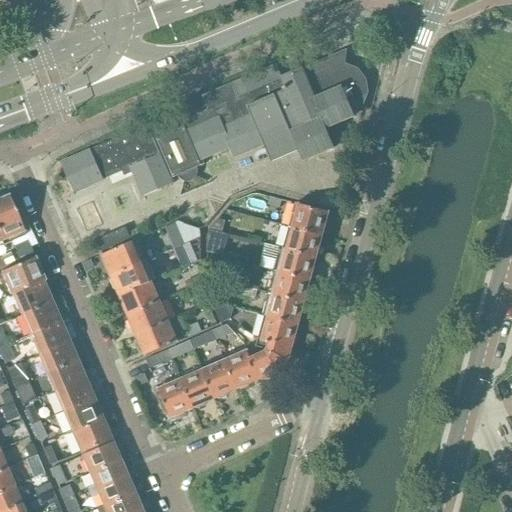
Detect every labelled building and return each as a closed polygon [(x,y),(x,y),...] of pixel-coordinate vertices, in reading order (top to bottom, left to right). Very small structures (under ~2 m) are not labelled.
[(363,84),(360,76),(366,73),(359,57),(353,60),(345,41),(177,113),(209,189),(209,188),(352,127),(363,84)] [(0,239),(1,242),(23,232),(8,196),(6,197),(3,196),(0,196),(0,239)] [(267,206),(279,209),(281,202),(269,198),(267,206)] [(289,228),(322,236),(322,235),(325,233),(327,225),(325,223),(328,214),(295,205),(289,228)] [(219,218),(210,230),(222,233),(225,220),(219,218)] [(199,230),(178,222),(175,223),(184,244),(200,237),(199,230)] [(289,228),(283,249),(316,258),(316,257),(319,255),(321,248),(319,245),(322,236),(289,228)] [(98,241),(100,246),(103,253),(132,240),(127,229),(98,241)] [(207,236),(207,253),(222,257),(229,235),(222,233),(210,230),(207,236)] [(201,260),(200,237),(184,244),(184,245),(182,246),(189,266),(201,260)] [(112,277),(143,262),(134,242),(103,256),(104,259),(104,261),(107,269),(109,270),(112,277)] [(316,258),(283,249),(281,249),(275,271),(310,280),(310,279),(313,278),(315,270),(313,268),(316,258)] [(12,294),(43,281),(45,280),(34,256),(0,270),(0,271),(10,295),(12,294)] [(143,262),(112,277),(113,279),(112,281),(116,289),(118,290),(120,296),(152,282),(157,280),(148,260),(143,262)] [(263,268),(251,265),(249,273),(261,276),(263,268)] [(269,293),(304,302),(304,301),(307,300),(309,292),(307,290),(310,280),(275,271),(269,293)] [(201,275),(185,283),(188,290),(202,284),(201,275)] [(43,281),(12,294),(21,314),(52,301),(53,298),(50,292),(47,291),(43,281)] [(160,302),(152,282),(120,296),(121,299),(121,301),(124,309),(126,309),(129,316),(160,302)] [(243,295),(256,299),(257,291),(245,288),(243,295)] [(269,293),(263,315),(298,325),(298,323),(301,322),(303,314),(301,312),(304,302),(269,293)] [(204,297),(192,303),(195,310),(207,304),(204,297)] [(52,301),(21,314),(30,335),(61,322),(57,314),(58,311),(56,304),(53,304),(52,301)] [(169,322),(160,302),(129,316),(130,319),(129,321),(133,329),(135,329),(138,336),(169,322)] [(221,323),(226,321),(220,305),(212,303),(221,323)] [(230,320),(233,308),(220,305),(226,321),(230,320)] [(298,325),(263,315),(263,316),(265,316),(259,338),(292,347),(292,346),(295,345),(297,337),(295,335),(298,325)] [(30,335),(39,355),(69,342),(69,340),(70,338),(67,331),(64,330),(61,322),(30,335)] [(169,322),(138,336),(139,339),(138,341),(142,349),(143,350),(146,356),(178,343),(169,322)] [(187,338),(201,332),(198,323),(184,329),(187,338)] [(233,333),(226,326),(213,331),(217,340),(233,333)] [(217,340),(213,331),(192,340),(196,349),(217,340)] [(292,347),(259,338),(257,347),(261,356),(250,360),(259,380),(262,379),(264,380),(271,377),(272,374),(281,370),(285,371),(290,365),(288,362),(292,347)] [(196,349),(192,340),(170,350),(174,359),(196,349)] [(69,342),(39,355),(47,374),(76,361),(74,355),(74,353),(75,351),(73,344),(70,343),(69,342)] [(0,354),(4,364),(14,360),(7,345),(0,347),(0,354)] [(225,358),(238,389),(240,388),(242,389),(249,386),(250,384),(259,380),(250,360),(245,349),(225,358)] [(145,360),(149,370),(174,359),(170,350),(145,360)] [(225,358),(202,368),(215,398),(218,397),(220,399),(227,396),(228,393),(238,389),(225,358)] [(76,361),(47,374),(55,393),(84,380),(84,378),(85,376),(82,369),(80,369),(76,361)] [(20,364),(6,370),(14,389),(28,382),(20,364)] [(202,368),(180,377),(193,408),(195,407),(198,408),(205,405),(206,402),(207,402),(215,398),(202,368)] [(155,383),(140,389),(154,421),(169,415),(170,418),(174,416),(176,417),(183,414),(184,412),(193,408),(180,377),(157,387),(155,383)] [(84,380),(55,393),(64,414),(94,401),(90,392),(91,389),(88,382),(85,381),(84,380)] [(21,406),(35,400),(28,382),(14,389),(21,406)] [(8,391),(0,394),(0,397),(4,407),(13,403),(8,391)] [(94,401),(64,414),(72,433),(102,421),(101,418),(103,416),(100,409),(97,408),(94,401)] [(4,407),(1,409),(7,423),(19,417),(13,403),(4,407)] [(24,410),(30,425),(38,422),(31,406),(24,410)] [(102,421),(72,433),(81,453),(111,440),(107,431),(108,429),(105,422),(103,422),(102,421)] [(44,422),(32,428),(39,444),(51,439),(44,422)] [(9,426),(0,430),(0,440),(13,435),(9,426)] [(33,444),(24,448),(28,458),(37,454),(33,444)] [(88,474),(120,461),(119,459),(120,457),(118,451),(115,451),(112,444),(81,457),(88,474)] [(42,450),(49,466),(56,463),(49,447),(42,450)] [(120,461),(88,474),(96,491),(127,478),(124,472),(126,469),(123,464),(121,464),(120,461)] [(50,470),(57,486),(65,483),(58,466),(50,470)] [(7,469),(0,472),(0,492),(15,486),(7,469)] [(127,478),(96,491),(102,507),(134,493),(133,492),(134,490),(132,484),(129,483),(127,478)] [(0,511),(4,511),(51,492),(47,483),(33,490),(36,497),(30,500),(27,493),(19,496),(15,486),(0,492),(0,511)] [(68,485),(56,490),(63,505),(74,500),(68,485)] [(51,492),(4,511),(25,511),(26,511),(28,511),(29,511),(42,506),(41,505),(47,503),(54,499),(51,492)] [(97,511),(137,511),(141,511),(138,504),(139,501),(137,496),(134,496),(134,493),(102,507),(96,510),(97,511)] [(65,511),(79,511),(74,500),(63,505),(65,511)]
